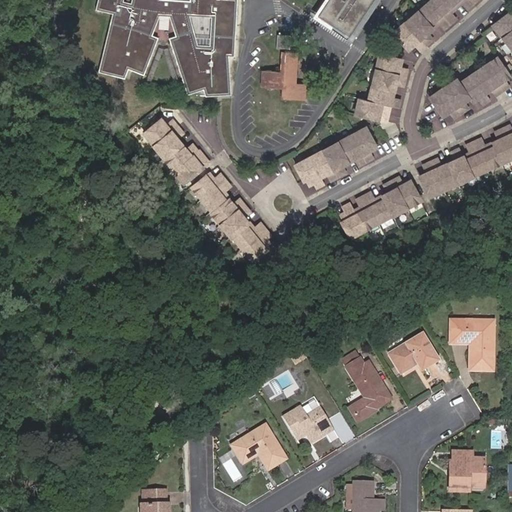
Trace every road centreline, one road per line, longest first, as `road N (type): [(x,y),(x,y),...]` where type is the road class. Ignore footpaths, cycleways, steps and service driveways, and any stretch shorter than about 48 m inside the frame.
road 1 (residential): [(496,0),(421,72),(410,117),(418,151)]
road 2 (residential): [(257,511),(410,425)]
road 3 (residential): [(418,151),(308,208),(298,204)]
road 4 (residential): [(184,113),(236,178),(269,196)]
